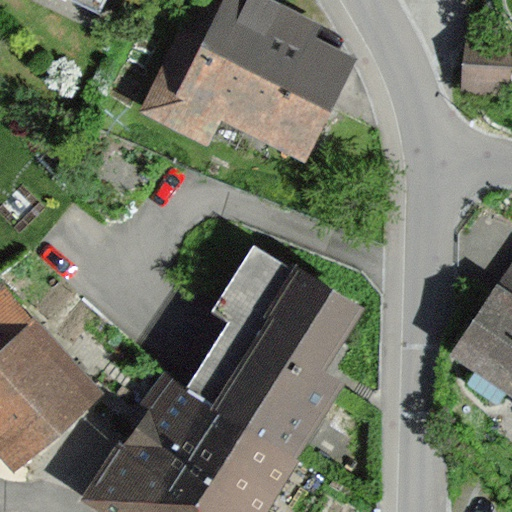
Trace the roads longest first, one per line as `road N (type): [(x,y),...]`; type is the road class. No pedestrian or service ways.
road 1 (residential): [(425,511),(425,340),(438,158)]
road 2 (residential): [(438,158),(361,0)]
